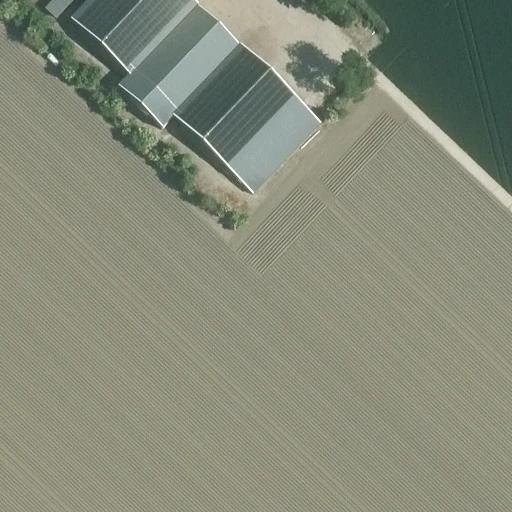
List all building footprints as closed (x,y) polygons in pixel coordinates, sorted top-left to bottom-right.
[(185,0),(90,0),(69,22),(127,78),(195,9),(185,0)] [(127,78),(116,90),(158,131),(170,119),(237,50),(195,9),(127,78)] [(405,105),(424,92),(410,71),(423,62),(415,50),(417,48),(409,37),(388,51),(393,58),(380,67),(405,105)] [(237,50),(170,119),(228,175),(251,198),(319,128),(295,106),(237,50)] [(432,90),(422,103),(435,113),(445,99),(432,90)]
